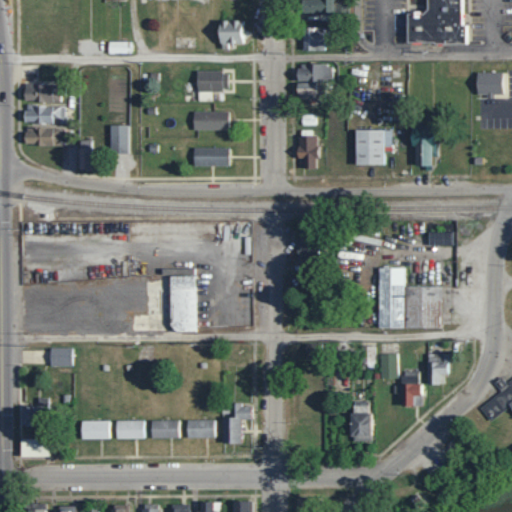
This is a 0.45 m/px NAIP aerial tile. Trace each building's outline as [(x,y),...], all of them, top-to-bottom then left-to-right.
[(300,0),(301,13),(328,12),(327,0),(300,0)] [(467,42),(466,25),(460,25),(459,0),(408,0),(409,5),(414,5),(414,12),(405,12),(405,43),(467,42)] [(243,20),(216,20),(217,43),(243,43),(243,20)] [(323,27),(301,27),(302,51),(324,50),(323,27)] [(107,54),(129,54),(130,41),(107,41),(107,54)] [(293,64),(293,80),(332,81),(332,65),(293,64)] [(196,70),(195,90),(227,91),(228,71),(196,70)] [(502,71),(475,72),(475,94),(503,93),(502,71)] [(314,82),(294,82),(295,100),(314,99),(314,82)] [(56,84),(23,83),(23,101),(56,101),(56,84)] [(211,91),(197,91),(197,101),(211,100),(211,91)] [(65,123),(65,106),(23,105),(23,121),(65,123)] [(192,111),(192,130),(228,129),(227,111),(192,111)] [(127,153),(128,125),(109,125),(109,152),(127,153)] [(24,145),(62,146),(62,128),(24,127),(24,145)] [(413,145),(413,166),(430,165),(430,156),(437,156),(436,144),(432,144),(431,128),(408,128),(409,145),(413,145)] [(353,130),(354,164),(382,164),(382,146),(391,145),(391,129),(353,130)] [(299,158),(299,168),(316,168),(316,135),(297,136),(298,158),(299,158)] [(91,140),(75,140),(75,168),(90,169),(91,140)] [(192,165),(228,166),(229,147),(192,147),(192,165)] [(452,232),(428,232),(428,245),(451,245),(452,232)] [(298,259),(317,258),(316,235),(297,236),(298,259)] [(403,268),(378,267),(377,327),(440,328),(440,286),(403,286),(403,268)] [(375,346),(359,346),(359,362),(375,362),(375,346)] [(77,366),(77,348),(52,349),(52,367),(77,366)] [(381,379),(398,379),(398,353),(380,354),(381,379)] [(426,384),(438,384),(438,374),(448,374),(448,354),(426,354),(426,384)] [(419,384),(399,384),(400,406),(412,406),(412,396),(419,395),(419,384)] [(511,390),(509,386),(480,406),(490,420),(510,406),(511,409),(511,390)] [(27,408),(27,427),(60,426),(60,407),(27,408)] [(350,441),(370,441),(370,413),(349,414),(350,441)] [(229,418),(228,443),(245,444),(246,419),(239,418),(229,418)] [(185,438),(184,420),(152,421),(153,439),(185,438)] [(222,420),(189,421),(189,438),(222,438),(222,420)] [(94,439),(114,439),(115,421),(94,421),(94,439)] [(118,439),(150,439),(149,421),(117,421),(118,439)] [(56,439),(28,440),(28,457),(56,457),(56,439)] [(301,511),(322,511),(323,500),(301,500),(301,511)] [(223,511),(224,502),(204,502),(203,511),(223,511)] [(236,502),(236,511),(256,511),(257,502),(236,502)]
